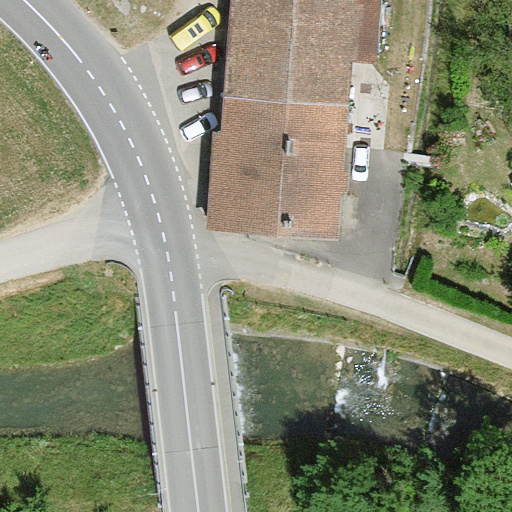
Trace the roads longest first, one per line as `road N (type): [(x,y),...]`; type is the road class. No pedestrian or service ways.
road 1 (tertiary): [(11,0),(92,78),(157,206),(197,511)]
road 2 (track): [(511,355),(359,293),(231,257),(168,252)]
road 3 (track): [(198,0),(143,172)]
road 4 (track): [(157,206),(0,259)]
